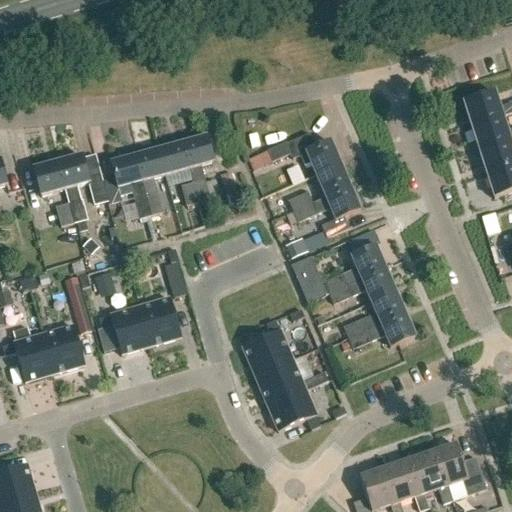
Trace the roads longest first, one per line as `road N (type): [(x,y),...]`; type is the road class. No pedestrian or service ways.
road 1 (residential): [(0,123),(215,106),(392,75)]
road 2 (residential): [(53,423),(219,374),(229,410),(295,495)]
road 3 (residential): [(506,364),(426,181),(392,75)]
road 4 (residential): [(295,495),(368,423),(506,364)]
road 5 (residential): [(392,75),(511,37)]
